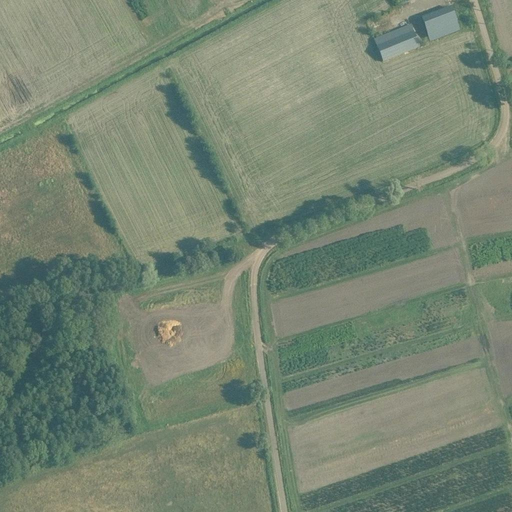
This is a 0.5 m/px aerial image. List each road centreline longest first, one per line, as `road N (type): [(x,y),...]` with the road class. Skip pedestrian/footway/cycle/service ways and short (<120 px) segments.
road 1 (unclassified): [(284,511),(257,335),(255,265),(275,242),(488,154),(504,128),(505,94),(473,0)]
road 2 (track): [(511,446),(479,343),(478,299),(455,196),(488,172),(504,128)]
road 3 (track): [(264,249),(238,245),(123,282),(105,277),(0,318)]
